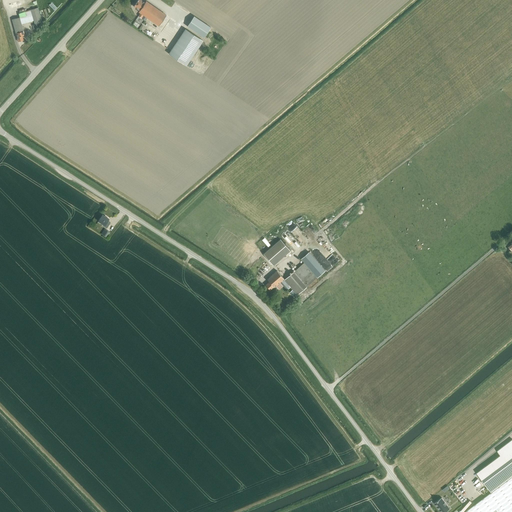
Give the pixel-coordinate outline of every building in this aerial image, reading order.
[(141,18),(145,21),(147,18),(159,26),(166,15),(146,1),(145,3),(140,0),(137,0),(134,6),(140,11),(139,12),(140,13),(138,16),(141,18)] [(25,35),(22,24),(33,21),(35,24),(32,25),(34,30),(42,27),(41,22),(42,22),(38,8),(30,10),(18,13),(20,17),(12,19),(18,42),(23,40),(22,36),(25,35)] [(194,16),(187,26),(204,38),(211,27),(194,16)] [(169,54),(185,65),(202,40),(185,29),(169,54)] [(104,226),(107,228),(110,223),(107,221),(109,219),(102,215),(98,221),(104,225),(104,226)] [(299,242),(305,238),(294,222),(288,226),(299,242)] [(289,251),(279,240),(263,254),(273,265),(289,251)] [(269,281),(266,285),(270,290),(274,286),(274,287),(277,284),(281,289),(283,287),(279,282),(280,282),(285,288),(287,290),(290,287),(292,289),(290,291),(294,296),(296,294),(297,295),(317,278),(325,270),(309,252),(301,259),(304,263),(284,280),(283,279),(284,279),(277,271),(267,279),(269,281)] [(325,270),(331,267),(327,260),(321,263),(325,270)] [(491,492),(511,476),(511,439),(497,451),(500,455),(477,473),(491,492)] [(511,511),(511,476),(491,492),(465,511),(511,511)] [(441,499),(435,504),(440,511),(442,511),(448,508),(441,499)]
